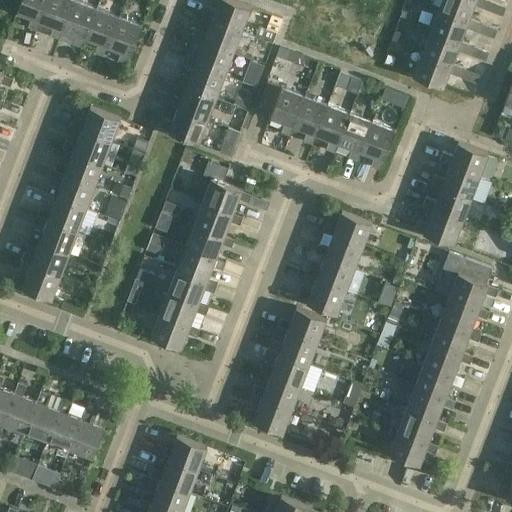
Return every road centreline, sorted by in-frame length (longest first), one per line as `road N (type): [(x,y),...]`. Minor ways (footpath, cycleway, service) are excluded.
road 1 (residential): [(203,421),(291,183),(306,173)]
road 2 (residential): [(134,398),(149,355),(0,298)]
road 3 (residential): [(51,70),(132,100),(173,0)]
road 4 (residential): [(440,511),(452,502),(511,347)]
road 5 (residential): [(363,482),(203,421)]
road 6 (residential): [(306,173),(373,200),(392,192),(417,123)]
road 7 (residential): [(0,206),(51,70)]
